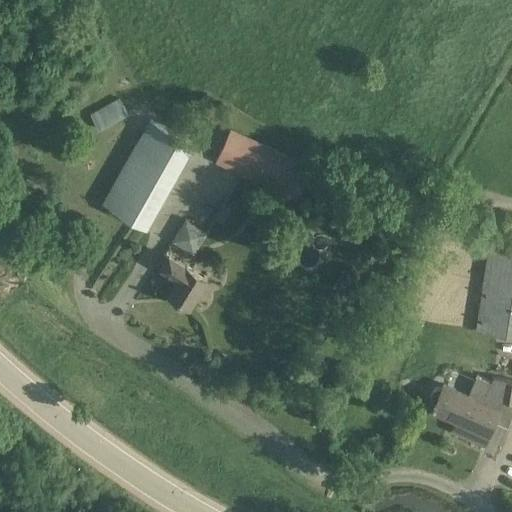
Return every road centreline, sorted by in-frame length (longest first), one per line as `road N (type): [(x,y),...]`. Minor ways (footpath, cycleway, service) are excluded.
road 1 (unclassified): [(480,511),(431,480),(335,485),(315,476),(82,306)]
road 2 (unclassified): [(192,511),(80,438),(0,371)]
